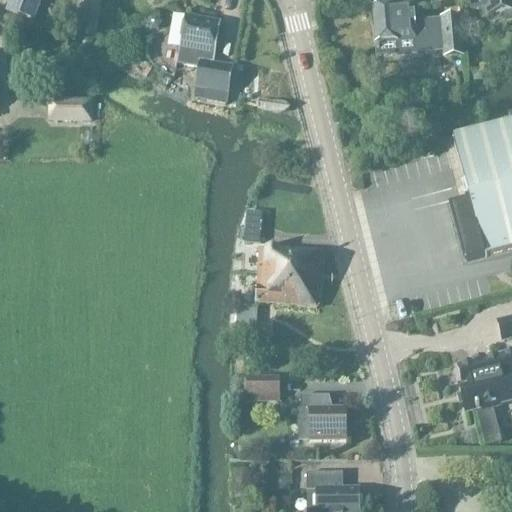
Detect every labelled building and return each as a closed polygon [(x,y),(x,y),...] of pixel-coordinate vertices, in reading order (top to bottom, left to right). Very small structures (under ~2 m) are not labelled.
[(11,0),(7,12),(33,21),(40,0),(11,0)] [(506,24),(511,22),(511,0),(469,0),(471,11),(486,8),(487,16),(504,14),(506,24)] [(90,2),(78,1),(75,25),(87,26),(90,2)] [(378,8),(372,8),(375,44),(397,42),(398,56),(417,54),(417,50),(442,48),(440,23),(415,25),(413,5),(390,7),(387,4),(381,5),(378,8)] [(220,24),(185,18),(177,65),(200,69),(196,91),(207,93),(206,102),(225,106),(232,69),(212,66),(220,24)] [(459,19),(440,20),(440,23),(442,48),(443,60),(462,58),(459,19)] [(49,102),(49,124),(91,124),(91,102),(49,102)] [(469,204),(452,208),(456,225),(455,225),(456,226),(460,225),(462,233),(458,234),(458,235),(459,235),(466,263),(511,250),(511,115),(509,116),(511,125),(453,140),(469,204)] [(371,169),(378,181),(391,173),(384,161),(371,169)] [(410,182),(428,177),(425,164),(407,169),(410,182)] [(259,249),(258,264),(242,263),(242,275),(257,276),(255,305),(316,310),(320,252),(259,249)] [(511,320),(497,325),(502,344),(511,341),(511,320)] [(461,386),(458,387),(465,415),(481,411),(482,413),(499,409),(499,407),(511,403),(511,385),(510,380),(511,379),(511,354),(484,362),(483,359),(473,362),(474,364),(457,368),(461,386)] [(246,380),(247,399),(279,398),(278,380),(246,380)] [(300,398),(300,413),(297,413),(297,431),(309,431),(309,444),(346,444),(346,411),(326,411),(326,398),(300,398)] [(342,491),(342,475),(306,475),(306,493),(316,493),(316,511),(358,511),(359,491),(342,491)]
